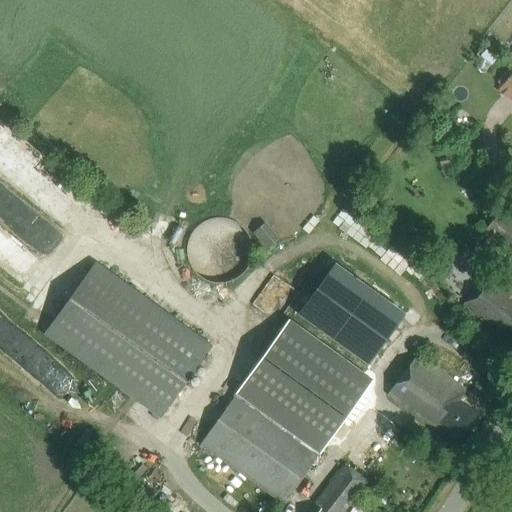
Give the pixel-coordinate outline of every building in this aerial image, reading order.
[(511,72),(497,91),(511,102),(511,72)] [(511,214),(502,207),(484,230),(511,252),(511,214)] [(257,228),(267,247),(282,240),(273,221),(257,228)] [(213,345),(97,260),(45,332),(161,416),(213,345)] [(346,273),(308,325),(376,374),(414,322),(346,273)] [(277,275),(257,301),(273,314),(294,288),(277,275)] [(511,339),(511,306),(505,301),(509,295),(485,277),(462,307),(492,330),(495,326),(511,339)] [(283,505),(372,380),(288,320),(199,445),(283,505)] [(459,439),(476,414),(458,401),(466,390),(416,354),(386,395),(434,430),(438,424),(459,439)] [(469,394),(477,400),(483,392),(475,386),(469,394)] [(343,511),(367,482),(345,465),(315,504),(320,508),(316,511),(343,511)]
